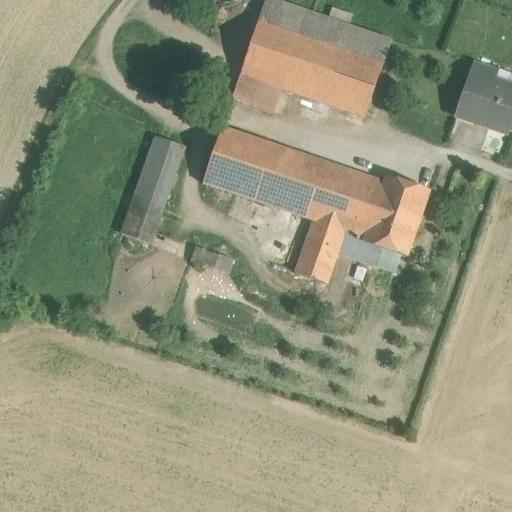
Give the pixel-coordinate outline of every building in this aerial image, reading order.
[(392,42),(269,0),(266,0),(259,22),(384,65),(392,42)] [(346,25),(349,16),(330,9),(327,18),(346,25)] [(384,65),(259,22),(241,77),(282,91),(366,119),(384,65)] [(498,73),(474,65),(456,117),(509,136),(511,127),(511,90),(494,84),(498,73)] [(282,91),(241,77),(233,100),(274,114),(282,91)] [(369,180),(222,130),(203,186),(313,224),(345,234),(350,236),(369,180)] [(156,139),(122,237),(152,247),(186,150),(156,139)] [(430,194),(386,180),(385,185),(369,180),(350,236),(365,241),(364,245),(407,259),(430,194)] [(345,234),(313,224),(295,276),(327,287),(345,234)] [(228,273),(231,258),(191,250),(188,265),(228,273)] [(371,256),(355,250),(344,282),(360,288),(371,256)]
